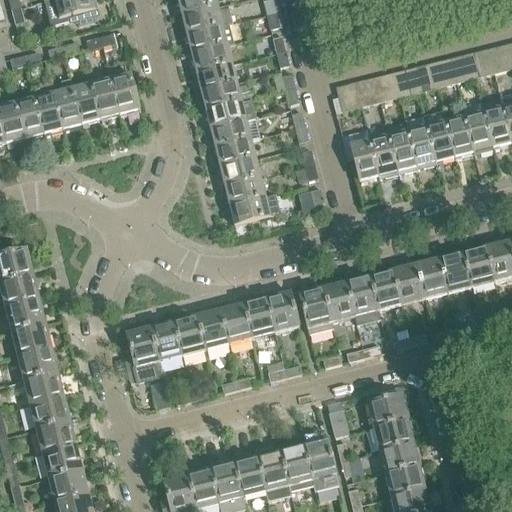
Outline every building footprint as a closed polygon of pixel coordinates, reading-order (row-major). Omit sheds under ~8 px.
[(17,0),(8,0),(11,14),(21,12),(17,0)] [(92,0),(68,0),(54,4),(44,6),(51,31),(69,26),(69,25),(68,25),(67,21),(96,14),(96,13),(98,12),(96,6),(94,7),(92,0)] [(177,2),(175,3),(177,9),(179,8),(182,21),(218,12),(215,0),(184,0),(177,2)] [(273,3),(263,5),(267,20),(277,17),(273,3)] [(182,21),(180,22),(181,28),(183,27),(186,40),(229,29),(233,28),(228,9),(218,12),(182,21)] [(21,12),(11,14),(15,29),(25,26),(21,12)] [(277,17),(267,20),(271,34),(280,32),(277,17)] [(186,40),(187,40),(185,41),(186,47),(188,46),(191,59),(228,50),(234,48),(229,29),(186,40)] [(115,38),(101,41),(103,51),(117,47),(115,38)] [(101,41),(86,45),(89,54),(103,51),(101,41)] [(283,41),(273,43),(277,58),(286,55),(283,41)] [(77,47),(62,51),(65,60),(79,57),(77,47)] [(497,52),(495,52),(502,76),(511,73),(511,69),(507,49),(506,49),(506,50),(497,52)] [(228,50),(191,59),(189,60),(191,66),(193,65),(196,78),(233,69),(228,50)] [(62,51),(48,54),(50,64),(65,60),(62,51)] [(495,52),(495,53),(486,55),(485,54),(484,55),(490,79),(502,76),(495,52)] [(2,53),(0,53),(0,79),(8,78),(2,53)] [(286,55),(277,58),(280,72),(290,70),(286,55)] [(484,55),(483,55),(484,56),(474,58),(474,57),(473,58),(479,82),(490,79),(484,55)] [(39,56),(24,60),(27,70),(41,66),(39,56)] [(463,60),(461,60),(468,85),(479,82),(473,58),(472,58),(472,59),(463,61),(463,60)] [(24,60),(10,64),(12,73),(27,70),(24,60)] [(461,61),(452,64),(451,63),(450,63),(456,88),(468,85),(461,60),(461,61)] [(449,63),(449,64),(440,67),(440,66),(439,66),(445,91),(456,88),(450,63),(449,63)] [(429,69),(427,69),(434,94),(445,91),(439,66),(438,66),(438,67),(429,69)] [(196,78),(194,79),(196,85),(198,84),(201,97),(237,88),(233,69),(196,78)] [(417,72),(416,72),(422,96),(434,94),(427,69),(427,70),(417,72)] [(406,74),(405,75),(411,99),(422,96),(416,72),(415,72),(415,73),(406,75),(406,74)] [(394,77),(393,78),(400,102),(411,99),(405,75),(404,75),(404,76),(395,78),(394,77)] [(130,78),(111,83),(120,119),(121,121),(127,120),(126,118),(140,115),(130,78)] [(383,80),(382,80),(388,105),(400,102),(393,78),(392,78),(393,79),(383,81),(383,80)] [(292,79),(282,81),(286,96),(296,93),(292,79)] [(372,83),(371,83),(377,108),(388,105),(382,80),(381,81),(372,84),(372,83)] [(111,83),(92,87),(101,124),(102,126),(108,125),(107,123),(120,119),(111,83)] [(370,84),(361,87),(360,86),(359,86),(365,111),(377,108),(371,83),(370,84)] [(201,97),(199,98),(200,104),(202,103),(206,116),(242,107),(252,104),(255,104),(252,94),(248,95),(245,86),(238,88),(237,88),(201,97)] [(359,86),(358,86),(358,87),(349,90),(349,89),(348,89),(354,114),(365,111),(359,86)] [(88,127),(101,124),(92,87),(73,92),(82,129),(83,129),(83,131),(89,129),(88,127)] [(338,92),(336,92),(342,117),(354,114),(348,89),(347,89),(347,90),(338,92)] [(45,99),(35,102),(44,139),(45,138),(45,140),(51,139),(51,137),(63,134),(54,97),(52,90),(43,92),(45,99)] [(73,92),(54,97),(63,134),(64,134),(64,136),(70,134),(70,132),(82,129),(73,92)] [(296,93),(286,96),(290,110),(299,108),(296,93)] [(32,142),(44,139),(35,102),(33,96),(24,98),(26,104),(16,107),(25,143),(26,143),(26,145),(32,144),(32,142)] [(511,98),(500,101),(503,111),(511,148),(511,147),(511,98)] [(206,116),(204,117),(205,123),(207,122),(210,135),(255,124),(257,123),(252,104),(242,107),(206,116)] [(13,148),(13,146),(25,143),(16,107),(0,110),(0,123),(6,148),(7,148),(7,150),(13,148)] [(503,111),(484,116),(493,155),(500,153),(499,151),(511,148),(503,111)] [(484,116),(465,121),(475,159),(493,155),(484,116)] [(302,117),(292,119),(296,134),(305,131),(302,117)] [(442,165),(455,162),(446,125),(444,118),(425,122),(427,130),(437,169),(443,168),(442,165)] [(465,121),(446,125),(455,162),(456,164),(475,159),(465,121)] [(210,135),(208,136),(210,142),(212,141),(215,154),(252,145),(260,143),(255,124),(210,135)] [(427,130),(408,135),(418,174),(437,169),(427,130)] [(305,131),(296,134),(299,148),(309,145),(305,131)] [(399,179),(389,140),(387,134),(369,139),(379,181),(380,181),(380,183),(399,179)] [(349,139),(351,149),(350,149),(359,186),(361,186),(361,188),(367,186),(367,184),(379,181),(369,139),(368,139),(367,135),(349,139)] [(408,135),(389,140),(399,179),(418,174),(408,135)] [(215,154),(213,155),(215,161),(217,160),(220,173),(257,164),(252,145),(215,154)] [(311,155),(302,157),(305,172),(315,169),(311,155)] [(220,173),(218,174),(219,180),(221,179),(225,192),(261,183),(257,164),(220,173)] [(315,169),(305,172),(309,186),(318,183),(315,169)] [(225,192),(223,192),(224,198),(226,198),(229,211),(266,202),(261,183),(225,192)] [(321,193),(311,196),(315,210),(325,208),(321,193)] [(229,211),(227,211),(229,217),(231,217),(234,230),(281,219),(276,199),(266,202),(229,211)] [(511,257),(509,246),(486,252),(494,286),(511,281),(511,257)] [(486,252),(463,258),(471,292),(494,286),(486,252)] [(27,254),(0,261),(0,287),(33,279),(27,254)] [(463,258),(439,264),(448,298),(471,292),(463,258)] [(439,264),(416,269),(425,304),(448,298),(439,264)] [(416,269),(393,275),(401,310),(425,304),(416,269)] [(393,275),(370,281),(378,316),(401,310),(393,275)] [(33,279),(0,287),(0,291),(5,312),(39,304),(33,279)] [(370,281),(346,287),(355,322),(378,316),(370,281)] [(323,293),(332,327),(355,322),(346,287),(323,293)] [(298,295),(301,307),(309,339),(334,333),(332,327),(323,293),(322,289),(298,295)] [(267,303),(275,337),(299,331),(291,297),(267,303)] [(267,303),(243,309),(252,343),(275,337),(267,303)] [(39,304),(5,312),(11,337),(45,328),(39,304)] [(243,309),(220,315),(229,349),(252,343),(243,309)] [(220,315),(197,321),(205,355),(229,349),(220,315)] [(511,316),(502,319),(505,327),(511,325),(511,316)] [(502,319),(487,323),(489,331),(505,327),(502,319)] [(197,321),(173,326),(182,361),(205,355),(197,321)] [(173,326),(150,332),(159,367),(182,361),(173,326)] [(473,326),(456,331),(458,339),(475,335),(473,326)] [(45,328),(11,337),(18,361),(51,352),(45,328)] [(456,331),(440,335),(442,343),(458,339),(456,331)] [(126,338),(127,342),(123,343),(127,355),(130,354),(135,372),(132,372),(136,387),(162,380),(159,367),(150,332),(126,338)] [(409,342),(412,351),(428,347),(426,338),(409,342)] [(409,342),(393,346),(395,355),(412,351),(409,342)] [(363,354),(365,363),(381,358),(379,350),(363,354)] [(51,352),(18,361),(24,385),(58,377),(51,352)] [(363,354),(347,358),(349,367),(365,363),(363,354)] [(340,360),(323,364),(325,372),(342,368),(340,360)] [(284,374),(287,382),(303,378),(301,370),(284,374)] [(284,374),(269,378),(271,386),(287,382),(284,374)] [(58,377),(24,385),(30,410),(64,401),(58,377)] [(238,385),(240,394),(256,390),(254,381),(238,385)] [(238,385),(222,390),(224,398),(240,394),(238,385)] [(170,411),(164,387),(151,390),(157,415),(170,411)] [(191,397),(193,406),(210,402),(207,393),(191,397)] [(191,397),(175,401),(177,410),(193,406),(191,397)] [(402,400),(367,409),(373,433),(408,424),(402,400)] [(64,401),(30,410),(36,434),(70,426),(64,401)] [(349,439),(343,415),(329,418),(335,443),(349,439)] [(408,424),(373,433),(379,456),(414,447),(408,424)] [(70,426),(36,434),(42,458),(76,450),(70,426)] [(7,441),(0,443),(0,448),(5,468),(13,466),(7,441)] [(327,444),(304,450),(312,485),(313,485),(336,479),(327,444)] [(346,447),(337,449),(341,466),(350,463),(346,447)] [(414,447),(379,456),(385,479),(420,471),(414,447)] [(76,450),(42,458),(48,483),(82,474),(76,450)] [(280,456),(289,490),(289,491),(290,496),(314,490),(313,485),(312,485),(304,450),(280,456)] [(280,456),(257,462),(266,496),(289,491),(289,490),(280,456)] [(257,462),(234,468),(242,502),(266,496),(257,462)] [(350,463),(341,466),(345,482),(354,479),(350,463)] [(13,466),(5,468),(11,492),(19,490),(13,466)] [(234,468),(210,474),(219,508),(242,502),(234,468)] [(420,471),(385,479),(391,502),(425,494),(420,471)] [(82,474),(48,483),(54,507),(88,499),(82,474)] [(210,474),(187,479),(195,511),(203,511),(219,508),(210,474)] [(195,511),(187,479),(163,485),(167,501),(159,503),(161,511),(195,511)] [(24,511),(19,490),(11,492),(15,511),(24,511)] [(357,494),(348,496),(353,511),(361,510),(357,494)] [(429,511),(425,494),(391,502),(393,511),(429,511)] [(91,511),(88,499),(54,507),(55,511),(91,511)]
